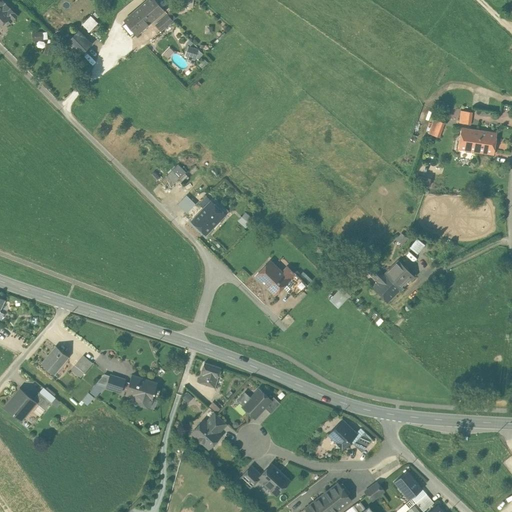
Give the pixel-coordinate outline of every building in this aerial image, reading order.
[(0,0),(0,27),(5,22),(12,15),(7,11),(10,8),(2,0),(0,0)] [(155,0),(146,0),(139,7),(152,22),(164,11),(155,0)] [(139,7),(123,20),(136,35),(152,22),(139,7)] [(12,15),(5,22),(8,25),(18,16),(10,8),(7,11),(12,15)] [(167,15),(155,25),(160,31),(172,20),(167,15)] [(89,31),(97,23),(90,16),(81,24),(89,31)] [(80,54),(90,44),(78,31),(68,42),(80,54)] [(42,40),(42,32),(31,33),(32,41),(42,40)] [(63,47),(74,59),(80,54),(68,42),(63,47)] [(43,53),(51,56),(54,45),(46,43),(43,53)] [(196,59),(199,49),(187,46),(184,56),(196,59)] [(471,112),(461,111),(460,122),(470,124),(471,112)] [(438,137),(444,123),(434,119),(429,133),(438,137)] [(496,133),(461,128),(458,149),(493,154),(496,133)] [(167,190),(184,173),(176,164),(158,182),(167,190)] [(187,212),(196,202),(186,193),(177,203),(187,212)] [(203,208),(211,201),(206,196),(199,204),(203,208)] [(229,211),(214,197),(211,201),(225,214),(229,211)] [(225,214),(211,201),(203,208),(191,221),(206,235),(225,214)] [(247,228),(254,219),(245,212),(238,220),(247,228)] [(399,232),(396,240),(404,243),(407,235),(399,232)] [(425,245),(417,239),(409,247),(417,254),(425,245)] [(360,267),(380,285),(387,277),(367,260),(360,267)] [(282,272),(270,261),(256,276),(275,294),(283,286),(295,273),(288,266),(282,272)] [(398,264),(391,271),(405,284),(412,276),(398,264)] [(295,273),(283,286),(295,298),(310,283),(297,271),(295,273)] [(405,284),(391,271),(387,277),(380,285),(376,288),(391,301),(405,284)] [(355,288),(347,281),(328,300),(336,307),(355,288)] [(56,348),(43,364),(41,363),(41,364),(53,375),(54,374),(53,373),(67,356),(68,357),(56,346),(55,347),(56,348)] [(92,363),(83,355),(75,365),(84,373),(92,363)] [(221,369),(204,364),(198,383),(215,388),(221,369)] [(124,380),(110,375),(106,388),(120,392),(124,380)] [(147,381),(141,379),(141,378),(132,375),(125,394),(134,397),(133,400),(149,406),(156,383),(147,380),(147,381)] [(33,399),(20,389),(7,404),(6,404),(4,407),(4,408),(11,414),(12,414),(20,420),(35,402),(36,402),(33,399)] [(259,390),(251,398),(244,392),(236,401),(243,406),(243,407),(254,418),(264,407),(270,401),(270,400),(259,390)] [(87,404),(94,396),(88,391),(81,399),(87,404)] [(51,402),(39,392),(33,399),(36,402),(35,402),(45,410),(51,402)] [(273,397),(270,400),(270,401),(264,407),(271,414),(280,403),(273,397)] [(226,423),(215,413),(205,423),(217,433),(226,423)] [(356,434),(342,420),(329,434),(336,441),(336,447),(349,447),(349,441),(356,434)] [(205,423),(203,421),(192,432),(196,435),(196,438),(200,442),(203,442),(209,447),(219,436),(217,433),(205,423)] [(373,440),(364,431),(361,435),(370,444),(373,440)] [(361,435),(353,444),(361,452),(370,444),(361,435)] [(289,481),(271,464),(261,475),(258,478),(274,492),(280,486),(282,488),(289,481)] [(251,466),(240,478),(250,487),(258,478),(261,475),(251,466)] [(421,488),(407,471),(394,481),(409,499),(421,488)] [(376,482),(364,491),(372,500),(384,491),(376,482)] [(337,483),(319,497),(329,511),(335,511),(351,500),(337,483)] [(426,494),(416,503),(423,511),(433,502),(426,494)] [(329,511),(319,497),(305,507),(308,511),(329,511)] [(359,501),(344,511),(383,511),(375,501),(365,508),(359,501)]
